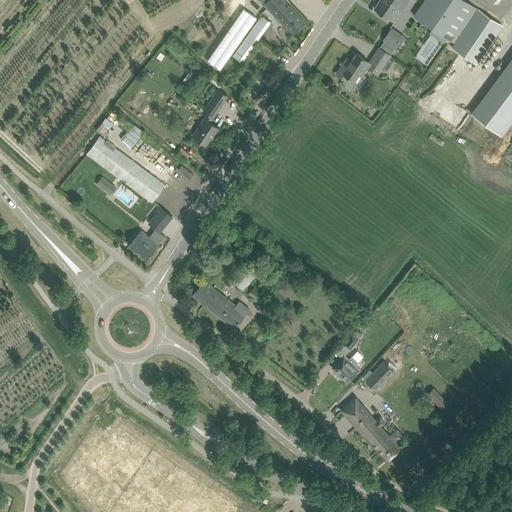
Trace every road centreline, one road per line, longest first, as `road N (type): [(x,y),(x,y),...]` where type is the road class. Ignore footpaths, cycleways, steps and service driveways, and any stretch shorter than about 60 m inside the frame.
road 1 (unclassified): [(148,300),(348,0)]
road 2 (tertiary): [(406,511),(310,458),(185,352)]
road 3 (tertiary): [(346,511),(146,396),(127,373)]
road 4 (unclassified): [(111,377),(85,390),(36,465),(29,511)]
road 5 (tertiary): [(111,303),(0,181)]
road 6 (unclassified): [(146,280),(39,191)]
